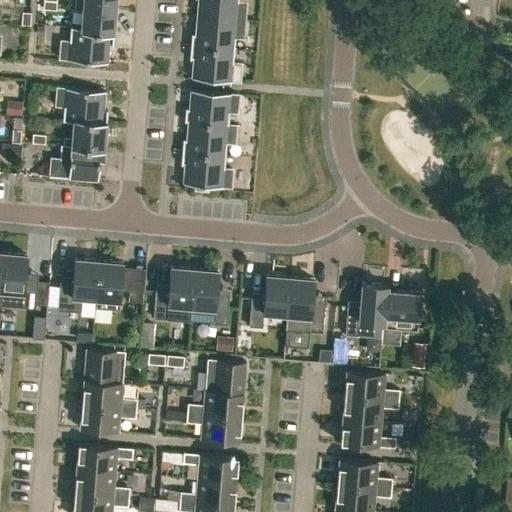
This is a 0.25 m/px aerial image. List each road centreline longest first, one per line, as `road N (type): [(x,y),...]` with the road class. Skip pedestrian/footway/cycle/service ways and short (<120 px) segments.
road 1 (unclassified): [(454,511),(489,238)]
road 2 (residential): [(127,223),(307,233),(367,197)]
road 3 (residential): [(127,223),(146,0)]
road 4 (unclassified): [(367,197),(340,136),(349,0)]
road 5 (residential): [(53,343),(40,511)]
road 6 (residential): [(316,363),(301,511)]
road 7 (unclassified): [(489,238),(427,232),(367,197)]
road 8 (residential): [(0,212),(127,223)]
